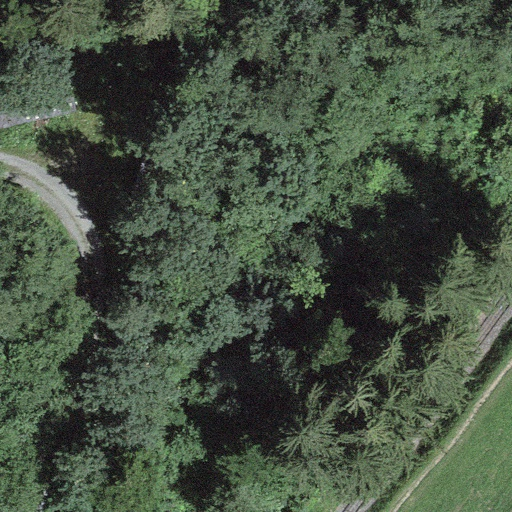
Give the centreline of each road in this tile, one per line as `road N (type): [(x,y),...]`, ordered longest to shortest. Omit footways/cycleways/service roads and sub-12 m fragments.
road 1 (track): [(35,511),(95,342),(98,241),(60,182),(0,154)]
road 2 (track): [(60,182),(87,140),(246,0)]
